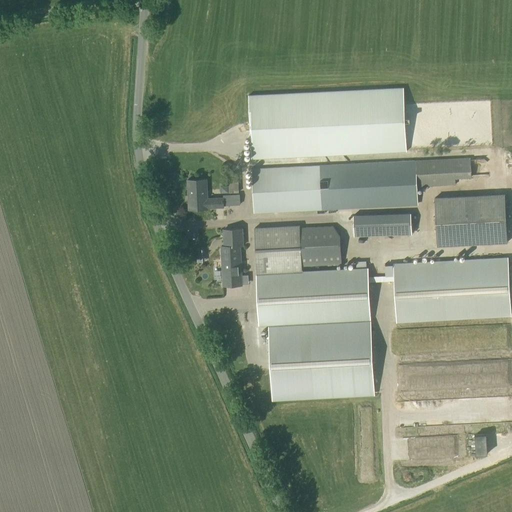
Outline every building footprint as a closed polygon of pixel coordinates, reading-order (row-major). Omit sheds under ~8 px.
[(251,160),(407,152),(404,87),(248,95),(251,160)] [(470,159),(252,171),(253,214),(323,211),(415,207),(413,187),(471,185),(470,159)] [(207,209),(207,208),(223,207),(223,205),(239,204),(239,195),(223,196),(223,198),(207,199),(206,180),(187,181),(189,211),(207,209)] [(437,246),(507,242),(504,194),(434,199),(437,246)] [(353,217),(354,236),(412,234),(411,214),(353,217)] [(340,236),(332,226),(292,228),(292,227),(254,228),(259,327),(275,326),(275,323),(369,319),(367,269),(294,273),(294,268),(342,265),(340,236)] [(223,286),(242,285),(240,247),(244,246),(243,228),(222,229),(223,247),(221,247),(223,286)] [(206,252),(196,252),(197,261),(206,260),(206,252)] [(396,321),(511,314),(508,259),(393,266),(396,321)] [(356,262),(356,270),(366,269),(366,261),(356,262)] [(374,393),(370,323),(269,329),(273,399),(374,393)]
